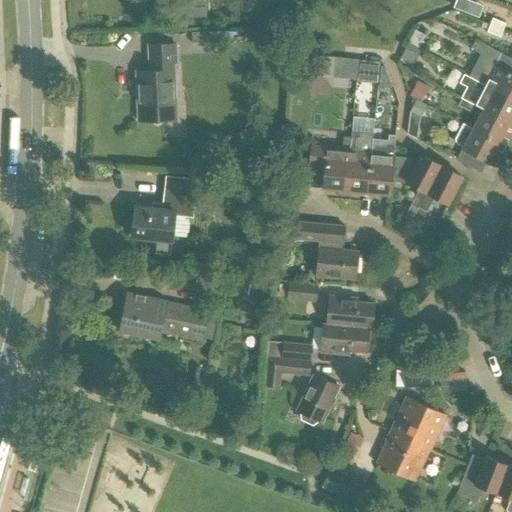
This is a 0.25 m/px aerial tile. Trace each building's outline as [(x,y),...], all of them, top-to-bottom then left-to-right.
[(185,20),(207,19),(205,0),(183,0),(184,9),(185,20)] [(466,12),(470,1),(467,0),(456,0),(454,7),(466,12)] [(502,30),(505,23),(492,18),(489,25),(502,30)] [(500,37),(502,30),(489,25),(486,32),(500,37)] [(230,44),(242,45),(244,32),(231,31),(230,44)] [(511,99),(511,59),(500,53),(475,39),(472,47),(480,54),(468,76),(472,78),(484,84),(511,99)] [(137,123),(175,122),(173,66),(175,66),(175,47),(148,47),(148,73),(135,74),(137,123)] [(332,77),(334,57),(312,55),(310,74),(332,77)] [(358,60),(356,79),(356,81),(377,83),(379,63),(358,60)] [(511,99),(484,84),(472,78),(469,85),(480,91),(473,104),(473,105),(474,105),(482,110),(504,121),(508,113),(511,114),(511,113),(511,99)] [(416,99),(421,102),(428,87),(417,81),(410,97),(416,99)] [(420,117),(426,104),(421,102),(416,99),(410,112),(420,117)] [(473,105),(473,104),(463,99),(459,106),(470,112),(474,105),(473,105)] [(509,123),(504,121),(482,110),(472,129),(504,145),(511,129),(511,124),(509,123)] [(481,173),(487,161),(494,165),(504,145),(472,129),(463,124),(455,139),(457,145),(462,148),(456,160),(481,173)] [(367,188),(373,132),(362,131),(354,138),(350,137),(345,189),(358,190),(358,187),(367,188)] [(389,196),(391,182),(393,156),(393,155),(395,142),(387,141),(385,154),(372,153),(373,132),(367,188),(376,189),(376,194),(389,196)] [(345,189),(350,137),(343,136),(341,150),(327,149),(328,143),(311,142),(306,188),(325,189),(325,184),(332,185),(332,187),(345,189)] [(419,208),(441,166),(420,155),(418,158),(393,156),(391,182),(408,184),(419,189),(411,204),(419,208)] [(94,164),(95,181),(119,180),(119,163),(94,164)] [(441,166),(419,208),(426,212),(434,197),(448,204),(462,177),(441,166)] [(132,236),(156,239),(154,253),(170,255),(171,241),(174,217),(193,219),(197,180),(164,177),(161,210),(135,207),(132,236)] [(85,203),(84,215),(106,216),(106,204),(85,203)] [(356,280),(356,273),(358,252),(341,250),(343,226),(298,222),(297,239),(320,241),(316,277),(356,280)] [(235,282),(233,291),(246,295),(248,286),(235,282)] [(316,302),(318,285),(288,282),(287,299),(316,302)] [(212,340),(217,316),(208,314),(209,310),(168,301),(129,293),(121,330),(160,338),(161,333),(202,342),(203,338),(212,340)] [(372,329),(374,303),(358,302),(359,298),(330,295),(327,325),(369,329),(372,329)] [(369,329),(327,325),(323,324),(320,353),(350,356),(350,352),(367,354),(369,329)] [(311,361),(312,344),(283,342),(268,341),(266,358),(267,358),(281,359),(311,361)] [(311,361),(281,359),(267,358),(264,386),(280,387),(281,373),(309,376),(311,361)] [(429,387),(429,371),(404,370),(404,387),(429,387)] [(451,394),(476,393),(475,374),(450,375),(451,394)] [(323,423),(340,387),(313,375),(296,411),(299,412),(300,420),(313,426),(319,421),(323,423)] [(430,449),(446,415),(408,397),(392,431),(430,449)] [(415,482),(430,449),(392,431),(377,464),(415,482)] [(496,494),(507,465),(485,456),(484,459),(472,454),(457,492),(478,500),(482,489),(496,494)] [(507,511),(511,511),(511,466),(507,465),(496,494),(510,500),(506,511),(507,511)] [(362,505),(371,486),(330,467),(321,487),(362,505)]
